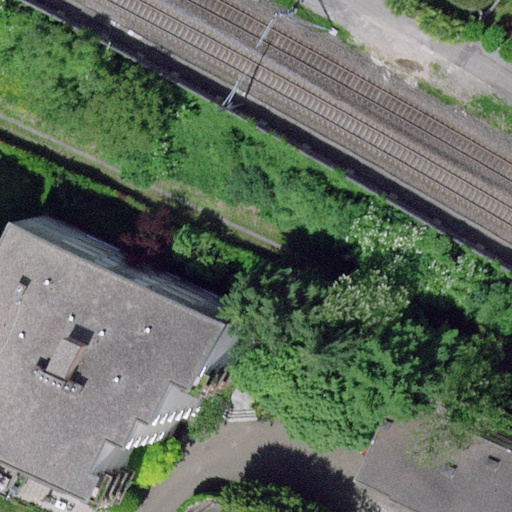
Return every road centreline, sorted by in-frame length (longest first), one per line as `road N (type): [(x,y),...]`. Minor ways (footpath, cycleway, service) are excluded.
road 1 (unknown): [(167,511),(210,469),(260,460),(323,481),(369,511)]
road 2 (residential): [(400,0),(511,62)]
